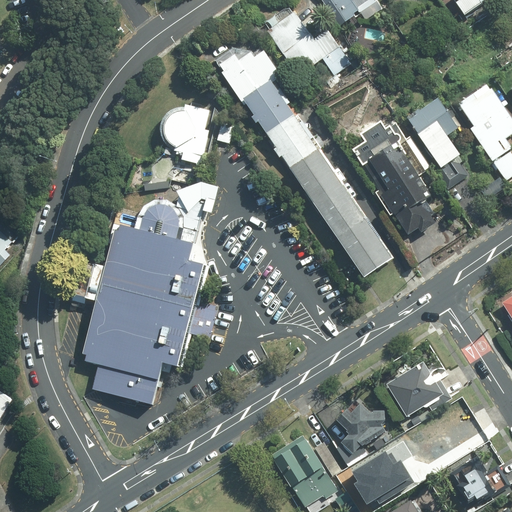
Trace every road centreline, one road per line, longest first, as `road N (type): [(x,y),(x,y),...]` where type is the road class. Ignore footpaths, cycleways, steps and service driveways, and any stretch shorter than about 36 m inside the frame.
road 1 (residential): [(208,0),(155,35),(104,92),(70,172),(38,300),(50,382),(111,494)]
road 2 (secondary): [(438,290),(111,494)]
road 3 (residential): [(438,290),(511,408)]
